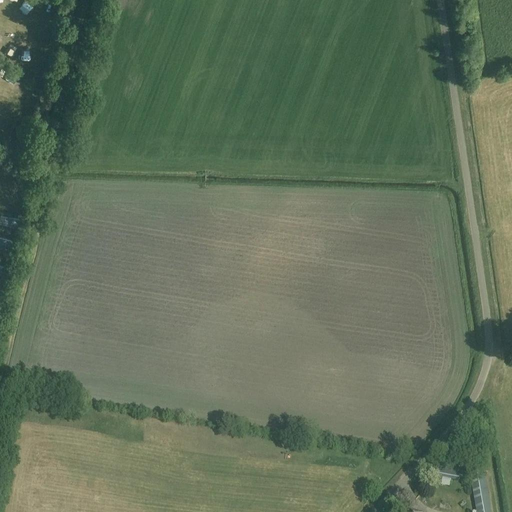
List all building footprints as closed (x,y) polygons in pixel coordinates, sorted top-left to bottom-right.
[(20,0),(18,7),(28,10),(29,5),(30,0),(20,0)] [(46,13),(51,3),(43,0),(39,10),(46,13)] [(1,44),(5,47),(10,41),(5,38),(1,44)] [(10,39),(6,50),(14,53),(19,42),(10,39)] [(1,161),(8,166),(14,159),(6,153),(1,161)] [(2,223),(14,224),(15,215),(2,214),(2,223)] [(464,480),(465,474),(466,470),(438,465),(435,477),(460,482),(460,480),(464,480)] [(491,511),(484,475),(471,478),(477,511),(491,511)]
